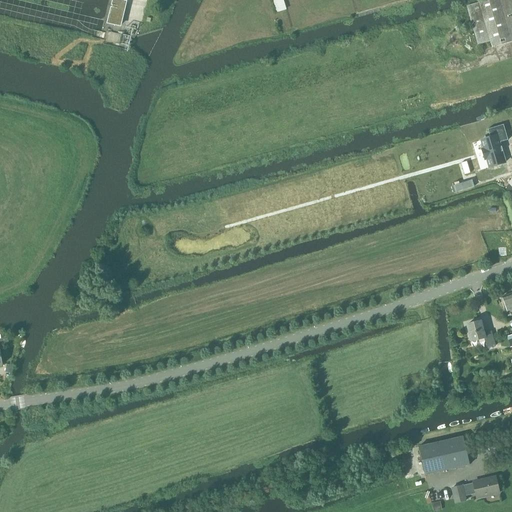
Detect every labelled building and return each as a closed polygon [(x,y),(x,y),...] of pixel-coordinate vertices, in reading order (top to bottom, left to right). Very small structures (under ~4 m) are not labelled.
[(120,27),(126,2),(116,0),(112,0),(107,24),(120,27)] [(272,0),(277,13),(286,10),(283,0),(272,0)] [(511,0),(488,0),(466,6),(477,45),(490,42),(492,47),(511,41),(511,0)] [(490,138),(482,141),(484,149),(482,150),(485,159),(487,159),(490,168),(505,163),(501,152),(503,152),(503,151),(501,152),(500,148),(501,147),(500,147),(499,143),(508,140),(503,125),(488,130),(490,138)] [(511,293),(502,297),(507,312),(511,309),(511,293)] [(487,348),(495,346),(491,332),(484,334),(481,322),(467,325),(471,342),(485,338),(487,348)] [(419,447),(426,475),(469,465),(462,437),(419,447)] [(467,501),(466,496),(476,494),(477,499),(499,493),(496,478),(473,483),(452,488),(455,503),(467,501)]
